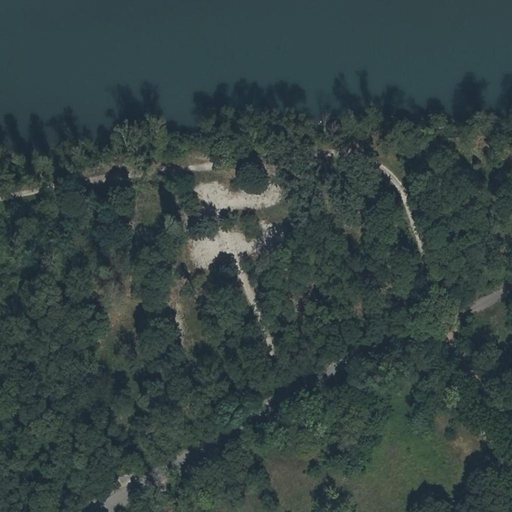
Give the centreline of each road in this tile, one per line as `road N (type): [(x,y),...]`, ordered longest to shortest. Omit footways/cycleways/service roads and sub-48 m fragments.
road 1 (unclassified): [(433,327),(289,395),(94,511)]
road 2 (unclassified): [(433,327),(511,431)]
